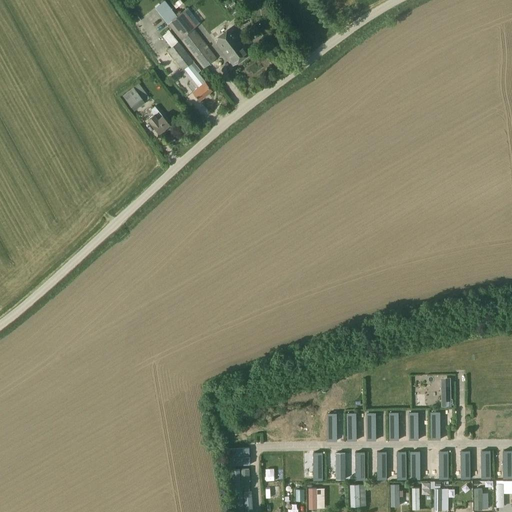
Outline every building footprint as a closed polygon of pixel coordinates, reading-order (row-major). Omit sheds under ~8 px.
[(194,29),(200,24),(189,9),(182,14),(181,13),(177,16),(165,0),(155,8),(168,23),(202,68),(216,58),(194,29)] [(232,65),(249,52),(232,30),(215,43),(232,65)] [(173,35),(166,40),(171,46),(167,50),(183,69),(184,68),(191,77),(197,72),(200,69),(193,61),(178,41),(173,35)] [(211,90),(204,81),(203,81),(204,80),(197,72),(191,77),(199,86),(191,92),(198,100),(211,90)] [(146,94),(143,90),(139,83),(123,95),(127,101),(134,110),(149,98),(146,94)] [(147,119),(151,124),(158,133),(169,124),(162,115),(154,106),(149,110),(152,114),(147,119)] [(453,376),(442,376),(443,405),(453,405),(453,376)] [(405,387),(382,388),(382,404),(406,403),(405,387)] [(432,430),(440,430),(440,410),(431,410),(432,430)] [(399,433),(400,412),(391,411),(390,433),(399,433)] [(411,411),(411,432),(420,432),(420,411),(411,411)] [(377,434),(377,412),(368,412),(369,434),(377,434)] [(348,434),(357,434),(358,413),(348,413),(348,434)] [(472,477),(471,455),(463,456),(464,477),(472,477)] [(485,477),(492,476),(492,455),(484,455),(485,477)] [(442,456),(434,456),(435,478),(443,478),(442,456)] [(378,479),(388,479),(387,457),(378,457),(378,479)] [(407,479),(407,457),(399,457),(398,479),(407,479)] [(412,457),(412,479),(421,478),(421,457),(412,457)] [(278,481),(268,482),(269,493),(279,493),(278,481)] [(486,484),(476,484),(476,509),(491,509),(491,481),(486,481),(486,484)] [(506,506),(506,493),(510,493),(510,482),(496,482),(497,506),(506,506)] [(401,483),(391,484),(392,505),(401,505),(401,483)] [(366,484),(351,484),(351,506),(367,506),(366,484)] [(309,487),(309,508),(326,508),(326,487),(309,487)] [(435,510),(450,510),(450,488),(435,488),(435,510)] [(293,504),(301,504),(301,491),(293,491),(293,504)]
